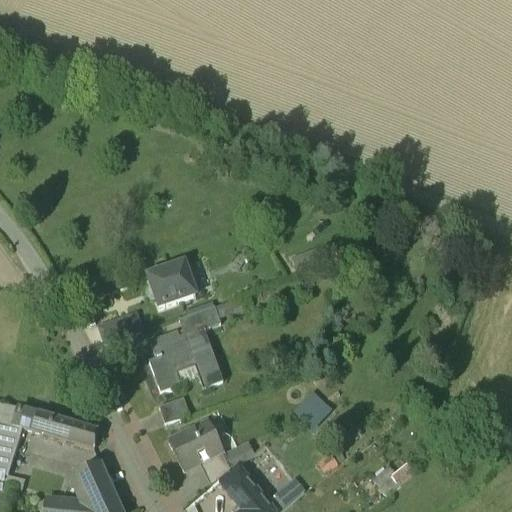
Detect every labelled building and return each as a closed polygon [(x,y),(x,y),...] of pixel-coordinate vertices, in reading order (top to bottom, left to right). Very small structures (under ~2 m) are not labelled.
[(339,254),(295,268),(301,285),(345,270),(339,254)] [(183,269),(147,281),(158,313),(194,301),(192,296),(195,295),(196,290),(196,286),(195,282),(193,279),(191,276),(187,273),(185,273),(183,269)] [(83,288),(88,304),(125,291),(119,275),(83,288)] [(244,315),(239,303),(224,308),(228,320),(244,315)] [(224,308),(214,312),(218,324),(228,320),(224,308)] [(214,312),(202,316),(208,333),(220,328),(218,324),(214,312)] [(202,316),(180,324),(186,340),(203,334),(203,335),(208,333),(202,316)] [(98,332),(104,348),(141,336),(135,319),(98,332)] [(178,343),(176,337),(149,347),(156,364),(148,367),(160,398),(179,390),(175,379),(194,372),(202,394),(222,387),(203,335),(203,334),(186,340),(178,343)] [(303,419),(312,429),(326,414),(312,400),(303,409),(308,414),(303,419)] [(158,411),(164,428),(189,420),(183,403),(158,411)] [(22,415),(0,408),(0,478),(8,481),(8,480),(22,434),(21,433),(22,415)] [(94,436),(22,415),(21,433),(22,434),(94,454),(94,436)] [(228,464),(208,425),(168,445),(183,475),(202,466),(206,475),(228,464)] [(337,468),(337,467),(344,461),(339,454),(331,459),(330,458),(318,468),(325,477),(337,468)] [(253,456),(235,471),(243,481),(261,466),(253,456)] [(228,464),(206,475),(213,490),(220,484),(232,473),(228,464)] [(119,511),(100,469),(84,476),(91,492),(78,498),(83,509),(84,511),(119,511)] [(243,481),(235,471),(232,473),(220,484),(239,508),(255,496),(243,481)] [(84,476),(71,482),(78,498),(91,492),(84,476)] [(8,481),(0,478),(0,511),(3,511),(9,494),(14,496),(18,483),(8,480),(8,481)] [(255,496),(239,508),(242,511),(266,511),(267,511),(255,496)]
